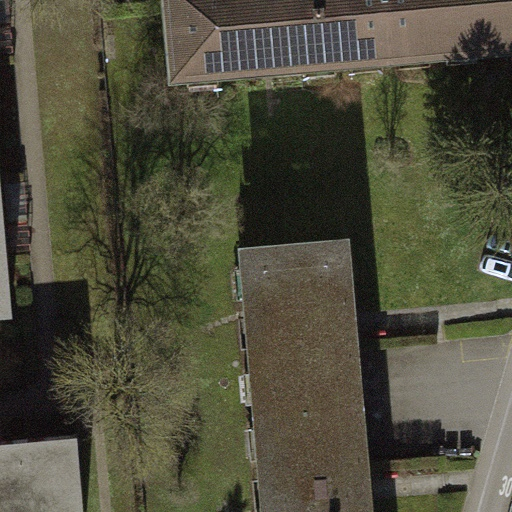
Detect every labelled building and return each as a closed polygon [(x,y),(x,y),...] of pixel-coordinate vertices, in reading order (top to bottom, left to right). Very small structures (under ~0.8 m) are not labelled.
[(171,0),(178,74),(389,56),(384,0),(171,0)] [(511,0),(384,0),(389,56),(511,45),(511,0)] [(0,317),(13,316),(0,171),(0,317)] [(364,511),(342,244),(249,252),(271,511),(364,511)] [(0,511),(92,511),(85,434),(0,442),(0,511)]
